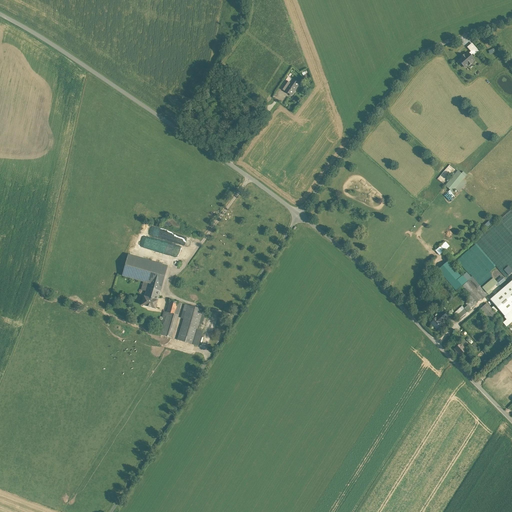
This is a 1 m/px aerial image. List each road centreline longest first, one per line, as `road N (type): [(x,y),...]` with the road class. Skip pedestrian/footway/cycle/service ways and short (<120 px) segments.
road 1 (unclassified): [(298,214),(0,14)]
road 2 (unclassified): [(298,214),(111,511)]
road 3 (unclassified): [(511,17),(415,54),(298,214)]
road 4 (unclassified): [(511,421),(350,254),(298,214)]
